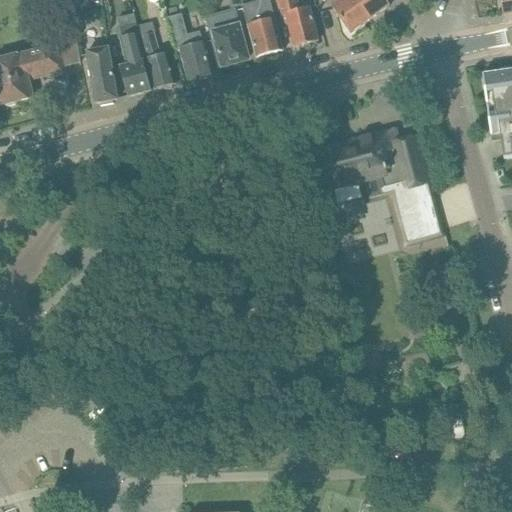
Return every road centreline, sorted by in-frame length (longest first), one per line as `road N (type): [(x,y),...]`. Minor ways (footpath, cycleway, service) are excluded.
road 1 (tertiary): [(0,166),(444,49)]
road 2 (residential): [(511,299),(444,49)]
